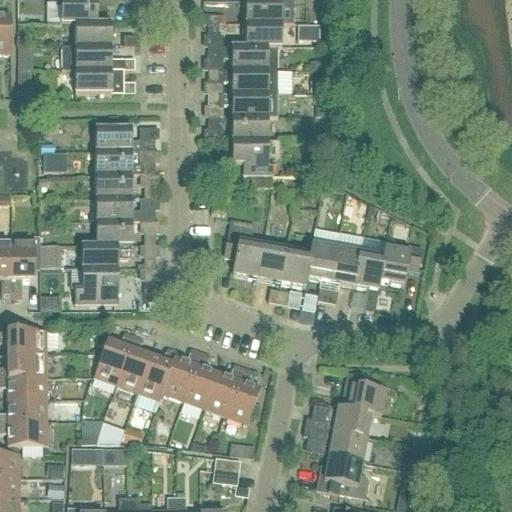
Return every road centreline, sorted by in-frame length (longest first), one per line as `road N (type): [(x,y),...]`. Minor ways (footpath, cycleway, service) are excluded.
road 1 (residential): [(294,341),(177,298),(176,3)]
road 2 (residential): [(508,219),(429,341),(294,341)]
road 3 (unclassified): [(508,219),(461,182),(418,116),(401,60),(399,0)]
road 4 (residential): [(261,511),(294,341)]
